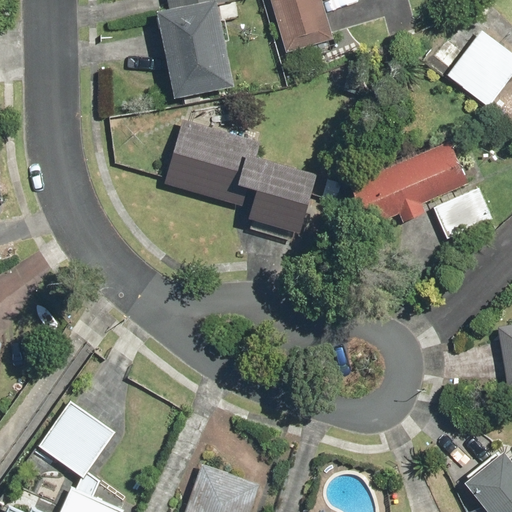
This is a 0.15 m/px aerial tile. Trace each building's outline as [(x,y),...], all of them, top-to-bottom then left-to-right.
[(168,0),(169,6),(155,9),(172,97),(235,84),(219,3),(236,0),(168,0)] [(270,0),(286,52),(329,40),(317,0),(270,0)] [(511,54),(480,30),(447,74),(488,105),(511,73),(511,54)] [(182,118),(162,182),(232,203),(238,184),(255,189),(247,215),(297,231),(320,161),(182,118)] [(425,211),(421,202),(466,181),(442,131),(342,179),(366,229),(396,215),(400,223),(425,211)] [(480,187),(432,206),(443,235),(491,216),(480,187)] [(506,387),(511,386),(511,321),(497,323),(506,387)] [(65,402),(37,447),(84,476),(112,432),(65,402)] [(500,447),(461,479),(486,511),(511,511),(511,459),(510,461),(500,447)] [(185,511),(247,511),(258,485),(203,465),(185,511)] [(29,511),(21,511),(6,507),(3,511),(118,511),(121,506),(71,485),(59,511),(40,511),(31,508),(29,511)]
